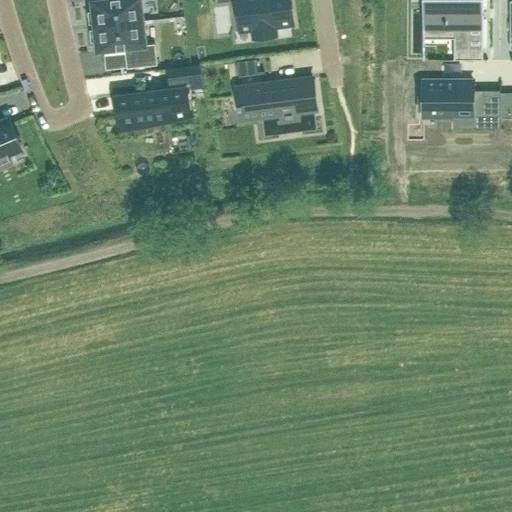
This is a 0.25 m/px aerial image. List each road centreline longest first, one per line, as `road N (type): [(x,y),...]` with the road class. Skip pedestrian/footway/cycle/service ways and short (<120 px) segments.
road 1 (track): [(0,279),(252,216),(352,209),(511,214)]
road 2 (residential): [(3,0),(43,118),(83,105),(56,0)]
